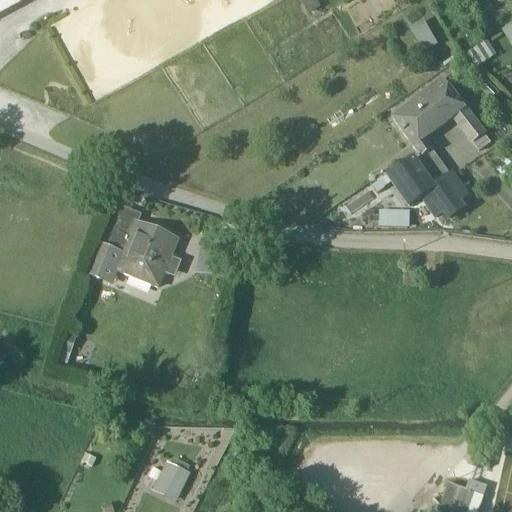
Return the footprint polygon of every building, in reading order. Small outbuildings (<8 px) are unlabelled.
[(0,0),(0,12),(12,7),(8,0),(0,0)] [(422,55),(436,47),(423,22),(408,30),(422,55)] [(511,24),(501,32),(511,49),(511,48),(511,24)] [(486,44),(468,56),(476,69),(495,57),(486,44)] [(444,83),(394,121),(420,158),(419,158),(420,160),(421,160),(421,161),(422,160),(433,153),(425,142),(453,120),(473,147),(485,138),(444,83)] [(485,138),(473,147),(479,154),(490,145),(485,138)] [(436,157),(418,170),(433,192),(451,179),(436,157)] [(418,170),(414,165),(413,165),(413,164),(412,165),(413,165),(391,180),(391,179),(390,180),(391,181),(390,181),(391,182),(391,181),(410,208),(409,209),(410,209),(411,209),(411,208),(424,200),(423,199),(433,192),(418,170)] [(433,192),(423,199),(424,200),(437,219),(436,220),(437,220),(438,220),(438,219),(445,214),(449,220),(449,221),(450,221),(450,222),(451,221),(450,221),(462,213),(463,213),(462,212),(463,212),(463,211),(462,212),(458,206),(465,201),(466,201),(465,200),(466,200),(466,199),(465,200),(452,180),(452,179),(451,180),(451,179),(433,192)] [(139,219),(109,206),(99,235),(116,242),(118,237),(128,241),(134,228),(135,229),(139,219)] [(376,212),(376,228),(406,229),(406,213),(376,212)] [(135,229),(134,228),(128,241),(115,275),(156,291),(163,276),(168,279),(174,264),(168,262),(175,245),(135,229)] [(115,275),(128,241),(118,237),(116,242),(99,235),(84,278),(110,289),(115,275)] [(235,243),(205,237),(197,278),(226,284),(235,243)] [(161,462),(148,491),(172,503),(186,473),(161,462)] [(465,511),(472,493),(449,486),(443,503),(440,511),(441,511),(465,511)]
